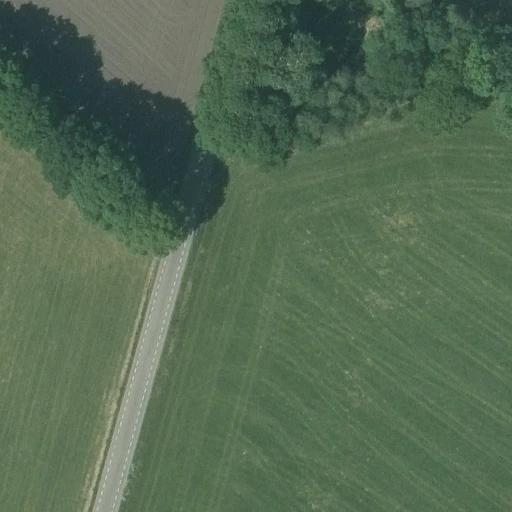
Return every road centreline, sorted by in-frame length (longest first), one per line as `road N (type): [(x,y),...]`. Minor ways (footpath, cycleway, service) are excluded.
road 1 (secondary): [(111,511),(191,230)]
road 2 (unclassified): [(191,230),(0,65)]
road 3 (secondary): [(191,230),(253,0)]
